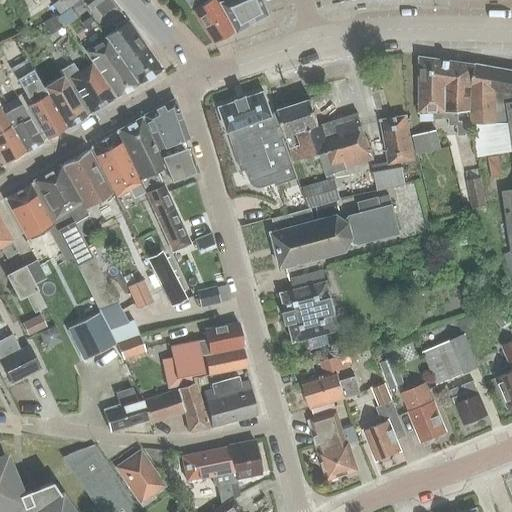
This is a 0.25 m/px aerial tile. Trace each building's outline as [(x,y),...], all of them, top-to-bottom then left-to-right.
[(55,0),(51,3),(58,13),(75,0),(55,0)] [(104,0),(81,0),(90,11),(104,0)] [(216,0),(209,0),(199,6),(196,2),(194,0),(183,0),(212,43),(234,32),(216,0)] [(217,0),(234,31),(265,15),(258,0),(217,0)] [(61,28),(53,15),(42,22),(50,34),(61,28)] [(137,85),(161,70),(127,22),(104,36),(105,39),(137,85)] [(117,97),(137,85),(105,39),(86,51),(117,97)] [(443,83),(443,61),(419,57),(418,113),(419,114),(419,118),(425,118),(425,114),(430,114),(430,108),(435,108),(436,104),(445,104),(445,97),(447,83),(443,83)] [(65,129),(31,69),(25,59),(10,68),(16,79),(30,104),(27,106),(46,140),(65,129)] [(470,87),(473,65),(443,61),(443,83),(447,83),(445,97),(445,104),(436,104),(435,108),(430,108),(430,114),(432,114),(433,121),(448,120),(448,127),(457,127),(457,137),(464,137),(464,126),(462,126),(462,123),(458,123),(458,113),(469,112),(469,99),(470,87)] [(61,76),(42,86),(66,128),(89,114),(88,114),(90,113),(113,99),(90,65),(77,72),(72,64),(64,69),(69,76),(63,80),(61,76)] [(511,98),(511,71),(473,64),(473,65),(470,87),(469,99),(469,112),(471,125),(476,157),(511,152),(505,104),(506,97),(510,98),(511,98)] [(285,135),(277,112),(271,114),(263,92),(246,98),(245,96),(234,100),(235,102),(218,107),(227,132),(228,132),(240,172),(245,170),(249,180),(250,182),(251,183),(253,185),(254,186),(256,187),(259,187),(261,187),(263,187),(275,182),(276,185),(296,177),(297,177),(298,177),(281,137),(285,135)] [(511,98),(510,98),(506,97),(505,104),(511,152),(511,157),(511,188),(511,191),(500,192),(508,253),(500,256),(511,287),(511,98)] [(167,147),(187,140),(181,123),(182,122),(173,99),(142,116),(171,182),(192,174),(183,150),(170,154),(167,147)] [(296,133),(318,126),(310,100),(277,111),(277,112),(285,135),(293,163),(304,159),(296,133)] [(24,152),(42,142),(20,104),(3,113),(24,152)] [(3,113),(0,107),(0,155),(4,164),(24,152),(3,113)] [(304,159),(306,158),(307,162),(319,158),(325,176),(344,170),(344,169),(373,160),(366,139),(365,139),(357,114),(318,126),(296,133),(304,159)] [(404,184),(400,163),(414,160),(406,116),(380,121),(387,163),(372,166),(377,191),(404,184)] [(159,192),(164,190),(156,172),(163,169),(141,117),(116,131),(146,194),(157,189),(159,192)] [(440,150),(436,130),(412,136),(416,155),(440,150)] [(115,132),(90,147),(116,195),(127,190),(133,199),(145,193),(140,183),(115,132)] [(85,151),(60,166),(83,209),(110,196),(85,151)] [(71,224),(86,216),(59,166),(34,181),(62,228),(56,230),(62,240),(75,265),(98,311),(118,304),(71,224)] [(485,205),(478,167),(464,169),(472,208),(485,205)] [(315,207),(336,200),(339,199),(333,177),(302,187),(307,208),(315,206),(315,207)] [(30,184),(3,199),(27,241),(38,235),(47,230),(54,226),(30,184)] [(189,244),(164,190),(159,192),(157,189),(146,194),(171,252),(189,244)] [(292,227),(301,263),(346,252),(346,251),(351,241),(358,244),(398,235),(391,206),(380,209),(378,198),(357,203),(360,214),(349,216),(345,221),(337,215),(336,215),(292,227)] [(336,200),(315,207),(318,216),(339,210),(336,200)] [(313,218),(311,209),(272,219),(275,231),(270,232),(280,269),(301,263),(292,227),(291,224),(313,218)] [(10,240),(0,221),(0,247),(6,258),(16,252),(10,240)] [(54,226),(47,230),(55,243),(62,240),(56,230),(54,226)] [(159,252),(155,243),(144,249),(148,257),(146,258),(171,307),(185,299),(160,251),(159,252)] [(45,280),(35,260),(4,275),(17,300),(24,297),(33,314),(45,308),(34,286),(45,280)] [(120,277),(135,303),(147,297),(133,270),(120,277)] [(293,342),(338,331),(323,272),(290,280),(292,291),(280,294),(285,312),(283,313),(286,324),(288,324),(293,342)] [(219,303),(215,286),(195,290),(199,308),(219,303)] [(118,304),(98,311),(107,329),(128,322),(118,304)] [(500,329),(511,320),(500,305),(489,314),(500,329)] [(114,345),(98,312),(66,328),(83,361),(114,345)] [(45,327),(39,314),(21,322),(27,335),(45,327)] [(457,319),(461,330),(474,325),(474,324),(470,314),(457,319)] [(200,355),(242,347),(237,323),(203,330),(205,340),(168,347),(174,379),(204,373),(200,355)] [(18,348),(11,334),(0,339),(0,363),(10,384),(40,369),(27,344),(18,348)] [(138,335),(114,343),(122,359),(144,352),(138,335)] [(437,385),(477,368),(463,335),(422,352),(437,385)] [(511,340),(501,345),(508,363),(504,365),(507,373),(494,378),(506,407),(510,406),(511,406),(511,340)] [(207,375),(246,367),(242,348),(203,355),(207,375)] [(301,382),(309,408),(311,408),(332,401),(344,397),(359,392),(354,377),(339,381),(336,371),(342,369),(338,355),(319,361),(324,374),(301,382)] [(403,384),(393,356),(378,362),(388,389),(403,384)] [(255,415),(248,380),(239,383),(237,377),(223,381),(233,421),(255,415)] [(210,427),(233,421),(223,381),(210,384),(212,390),(202,393),(210,427)] [(463,425),(487,415),(472,381),(449,391),(463,425)] [(405,436),(397,417),(383,383),(371,388),(378,406),(374,408),(380,424),(363,431),(375,461),(400,451),(396,440),(405,436)] [(187,432),(208,428),(204,408),(202,409),(193,384),(176,390),(141,401),(147,420),(148,423),(183,412),(187,432)] [(421,443),(446,432),(432,400),(432,401),(426,387),(408,395),(406,391),(401,393),(408,410),(408,411),(421,443)] [(147,420),(141,401),(135,403),(130,389),(115,394),(118,404),(102,410),(109,431),(125,425),(125,427),(147,420)] [(345,437),(343,437),(332,401),(311,408),(314,418),(309,420),(319,452),(318,453),(326,476),(330,478),(356,470),(346,441),(347,441),(345,437)] [(260,473),(255,445),(254,442),(180,457),(185,481),(210,475),(213,486),(215,486),(220,507),(231,499),(232,500),(238,496),(235,482),(234,478),(260,473)] [(71,468),(74,473),(100,511),(137,511),(138,511),(93,445),(66,455),(73,466),(71,468)] [(139,449),(112,467),(140,508),(154,498),(152,495),(165,486),(139,449)] [(70,511),(50,482),(29,490),(18,494),(3,456),(0,457),(0,511),(70,511)] [(240,511),(232,500),(231,499),(220,507),(211,511),(240,511)]
